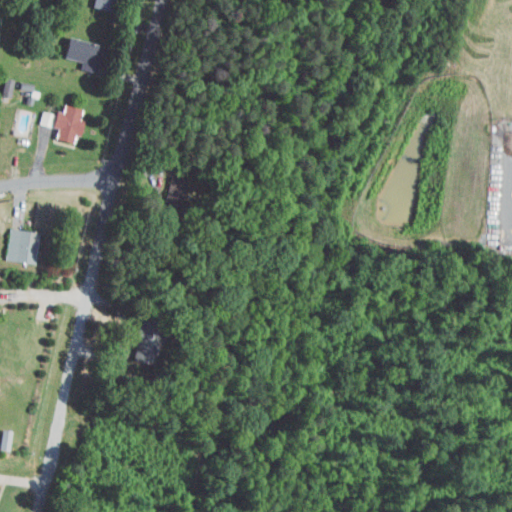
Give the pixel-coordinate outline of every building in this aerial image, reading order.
[(68,62),(84,66),(91,39),(57,30),(52,50),(70,55),(68,62)] [(69,128),(72,112),(68,112),(71,101),(52,98),(51,104),(44,103),(41,121),(46,122),(44,132),(62,135),(63,127),(69,128)] [(40,119),(42,106),(30,105),(28,118),(40,119)] [(0,253),(23,257),(28,226),(0,221),(0,253)] [(122,355),(144,357),(149,313),(127,311),(122,355)]
